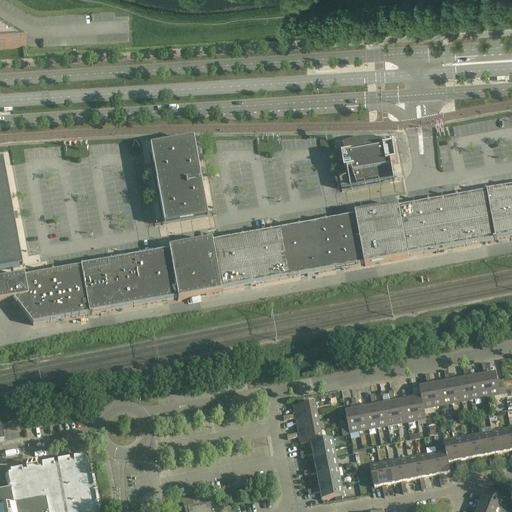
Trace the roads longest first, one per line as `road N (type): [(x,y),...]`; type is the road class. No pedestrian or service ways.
road 1 (primary): [(0,122),(511,89)]
road 2 (primary): [(511,47),(0,80)]
road 3 (residential): [(268,395),(511,348)]
road 4 (residential): [(155,486),(280,461)]
road 5 (residential): [(147,420),(268,395)]
